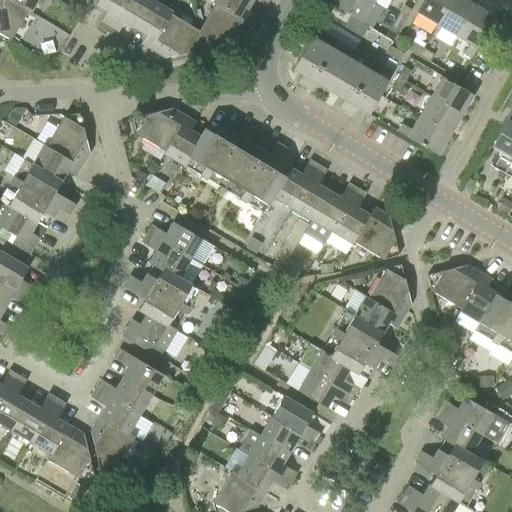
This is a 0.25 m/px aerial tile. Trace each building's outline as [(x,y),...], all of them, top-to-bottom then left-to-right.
[(0,42),(11,39),(28,11),(11,0),(6,0),(3,6),(0,3),(0,42)] [(6,0),(11,0),(28,11),(31,13),(38,0),(0,0),(0,3),(3,6),(6,0)] [(98,26),(107,32),(125,0),(98,0),(95,5),(107,12),(98,26)] [(124,22),(135,28),(151,0),(125,0),(107,32),(115,37),(124,22)] [(141,43),(158,53),(166,40),(158,35),(171,14),(173,11),(153,0),(151,0),(135,28),(146,35),(141,43)] [(232,24),(245,32),(255,15),(247,10),(252,0),(213,0),(212,3),(214,4),(236,16),(232,24)] [(351,16),(361,22),(374,2),(369,0),(332,0),(330,4),(351,16)] [(423,0),(416,14),(436,25),(451,0),(423,0)] [(451,0),(436,25),(456,37),(475,5),(465,0),(451,0)] [(241,39),(245,32),(232,24),(236,16),(214,4),(199,31),(203,48),(241,39)] [(398,17),(405,21),(411,10),(404,5),(398,17)] [(463,54),(471,58),(495,17),(475,5),(456,37),(468,44),(463,54)] [(166,58),(203,48),(199,31),(171,14),(158,35),(166,40),(158,53),(166,58)] [(345,27),(362,37),(369,27),(361,22),(351,16),(345,27)] [(391,27),(399,31),(405,21),(398,17),(391,27)] [(297,82),(305,87),(333,39),(316,28),(292,69),(302,75),(297,82)] [(317,83),(330,91),(355,50),(334,38),(333,39),(305,87),(312,91),(317,83)] [(408,49),(419,55),(423,48),(413,42),(408,49)] [(400,62),(404,55),(389,46),(385,53),(386,54),(400,62)] [(419,55),(429,62),(434,55),(423,48),(419,55)] [(339,107),(347,111),(375,63),(355,50),(330,91),(344,99),(339,107)] [(369,114),(393,73),(379,65),(375,63),(347,111),(354,116),(358,108),(369,114)] [(397,78),(404,82),(410,71),(403,67),(397,78)] [(461,115),(473,95),(442,76),(430,97),(461,115)] [(398,92),(404,82),(397,78),(391,88),(398,92)] [(450,135),(461,115),(430,97),(418,117),(450,135)] [(136,134),(165,151),(178,131),(170,126),(178,112),(171,108),(132,118),(136,134)] [(494,168),(504,173),(511,159),(511,110),(490,147),(502,154),(494,168)] [(163,154),(182,166),(200,136),(190,131),(195,122),(178,112),(170,126),(178,131),(165,151),(163,154)] [(72,151),(85,159),(89,152),(79,113),(64,117),(47,146),(67,159),(72,151)] [(438,155),(450,135),(418,117),(411,129),(401,123),(397,131),(438,155)] [(185,167),(202,177),(230,131),(221,125),(215,134),(205,128),(200,136),(182,166),(184,167),(185,167)] [(202,177),(222,189),(250,143),(230,131),(202,177)] [(222,189),(241,200),(269,154),(250,143),(222,189)] [(263,213),(266,205),(284,176),(275,170),(287,149),(276,143),(269,154),(241,200),(263,213)] [(31,164),(60,183),(67,171),(75,176),(85,159),(72,151),(67,159),(47,146),(43,144),(31,164)] [(274,197),(292,208),(318,164),(309,159),(300,174),(289,167),(284,176),(266,205),(269,206),(274,197)] [(13,180),(58,208),(69,215),(76,204),(55,192),(60,183),(31,164),(24,160),(13,180)] [(292,208),(311,220),(329,191),(318,185),(327,170),(318,164),(292,208)] [(478,184),(469,179),(464,187),(473,192),(478,184)] [(47,228),(58,208),(13,180),(0,200),(7,205),(37,222),(47,228)] [(323,244),(331,232),(357,188),(348,183),(339,198),(329,191),(311,220),(304,233),(323,244)] [(351,245),(353,241),(368,215),(357,208),(366,193),(357,188),(331,232),(351,245)] [(13,245),(30,254),(40,237),(31,232),(37,222),(7,205),(0,216),(0,226),(18,238),(13,245)] [(383,259),(399,255),(388,216),(372,206),(368,215),(353,241),(383,259)] [(146,233),(190,259),(202,266),(214,245),(202,239),(174,222),(167,234),(151,225),(146,233)] [(180,278),(190,259),(146,233),(141,242),(156,251),(151,260),(180,278)] [(0,278),(30,296),(35,287),(20,278),(27,266),(0,251),(0,278)] [(142,282),(189,309),(199,290),(191,285),(192,284),(180,278),(151,260),(149,263),(152,265),(142,282)] [(406,311),(411,304),(401,264),(385,268),(368,297),(389,310),(393,303),(406,311)] [(430,291),(460,309),(473,288),(465,283),(473,270),(466,266),(426,276),(430,291)] [(459,311),(478,323),(495,294),(485,288),(490,280),(473,270),(465,283),(473,288),(460,309),(459,311)] [(189,309),(142,282),(131,275),(124,287),(145,299),(139,310),(147,314),(176,331),(189,309)] [(25,304),(30,296),(0,278),(0,304),(4,307),(10,296),(25,304)] [(495,344),(511,315),(511,289),(506,301),(495,294),(478,323),(473,331),(495,344)] [(354,315),(382,333),(388,323),(396,328),(406,311),(393,303),(389,310),(368,297),(366,296),(357,291),(346,310),(354,315)] [(0,334),(6,338),(13,327),(0,319),(0,313),(4,307),(0,304),(0,334)] [(390,367),(396,356),(376,343),(382,333),(354,315),(346,310),(332,332),(378,360),(390,367)] [(139,346),(140,345),(144,339),(165,351),(176,331),(147,314),(141,324),(133,319),(123,337),(139,346)] [(511,315),(495,344),(511,353),(511,315)] [(367,379),(378,360),(332,332),(321,352),(349,369),(367,379)] [(310,370),(353,396),(358,388),(343,379),(349,369),(321,352),(310,345),(299,363),(310,370)] [(151,395),(163,375),(120,349),(114,358),(129,367),(123,378),(151,395)] [(0,404),(18,375),(9,369),(0,384),(0,404)] [(348,405),(353,396),(310,370),(298,390),(326,407),(333,396),(348,405)] [(0,404),(0,423),(11,430),(28,401),(17,395),(26,380),(18,375),(0,404)] [(96,389),(140,416),(151,395),(123,378),(116,389),(101,380),(96,389)] [(129,433),(140,416),(96,389),(91,397),(106,406),(100,416),(129,433)] [(11,430),(31,442),(57,398),(48,393),(39,408),(28,401),(11,430)] [(271,417),(316,442),(321,433),(306,424),(312,412),(284,396),(271,417)] [(510,424),(493,414),(465,397),(458,409),(443,400),(438,408),(481,434),(499,444),(510,424)] [(51,454),(68,425),(57,418),(66,403),(57,398),(31,442),(51,454)] [(470,454),(481,434),(438,408),(433,417),(448,426),(441,438),(444,439),(470,454)] [(101,472),(116,468),(134,436),(129,433),(100,416),(91,433),(101,472)] [(311,450),(316,442),(271,417),(260,436),(289,452),(295,441),(311,450)] [(77,478),(93,474),(84,434),(68,425),(51,454),(47,460),(77,478)] [(249,456),(292,482),(298,472),(282,464),(289,452),(260,436),(249,456)] [(433,457),(479,485),(490,466),(470,454),(444,439),(433,457)] [(479,485),(433,457),(422,451),(415,462),(436,474),(429,485),(458,502),(466,507),(479,485)] [(287,490),(292,482),(249,456),(238,474),(232,470),(230,473),(265,493),(272,481),(287,490)] [(215,511),(237,511),(257,507),(265,493),(230,473),(213,502),(215,511)] [(466,507),(458,502),(429,485),(424,495),(409,486),(403,495),(432,511),(472,511),(473,511),(466,507)] [(432,511),(403,495),(398,503),(412,511),(432,511)]
